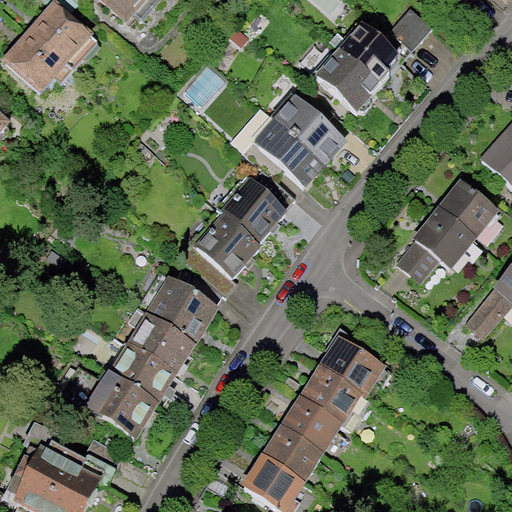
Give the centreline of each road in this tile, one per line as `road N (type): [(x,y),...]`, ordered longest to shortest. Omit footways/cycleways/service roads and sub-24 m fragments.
road 1 (residential): [(314,273),(388,170),(511,39)]
road 2 (residential): [(164,511),(208,429),(314,273)]
road 3 (residential): [(314,273),(511,427)]
